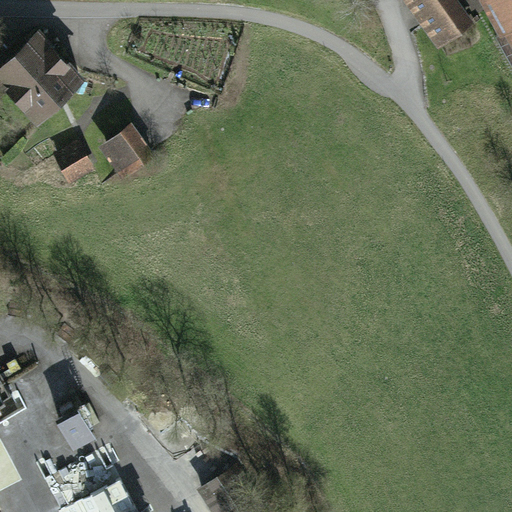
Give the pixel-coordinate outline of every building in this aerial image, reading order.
[(458,0),(404,0),(440,53),(477,28),(458,0)] [(511,0),(482,0),(511,51),(511,0)] [(47,38),(0,80),(43,129),(90,86),(47,38)] [(137,131),(105,151),(125,184),(158,164),(137,131)] [(83,148),(60,160),(74,188),(97,176),(83,148)] [(0,367),(0,410),(9,405),(1,389),(9,385),(0,367)] [(89,403),(61,417),(82,457),(110,442),(89,403)] [(2,448),(0,449),(0,468),(10,464),(2,448)] [(267,511),(242,469),(203,492),(214,511),(267,511)]
